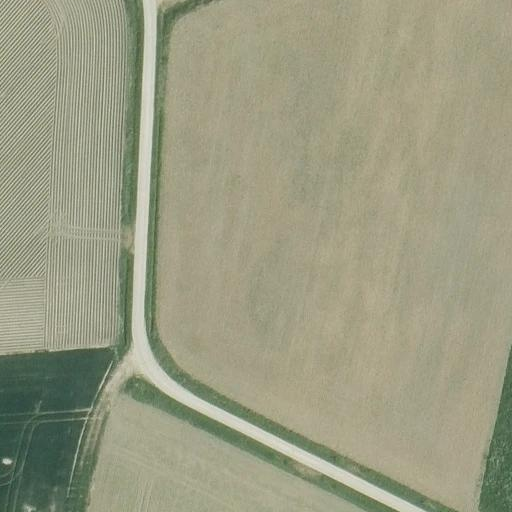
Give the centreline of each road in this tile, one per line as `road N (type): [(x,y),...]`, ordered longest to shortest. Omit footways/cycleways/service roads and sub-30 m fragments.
road 1 (unclassified): [(148,0),(138,317),(148,366),(181,396),(411,511)]
road 2 (track): [(146,362),(107,388),(75,511)]
